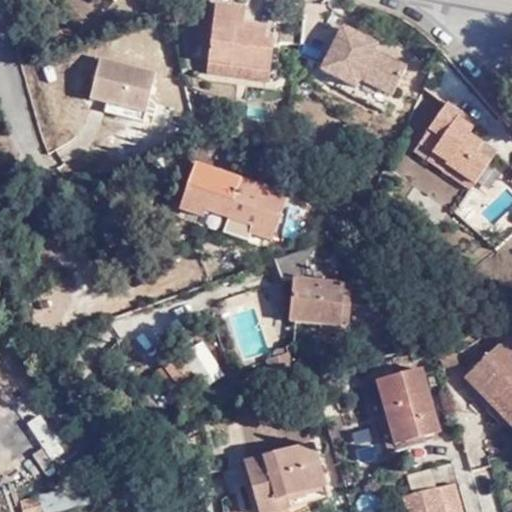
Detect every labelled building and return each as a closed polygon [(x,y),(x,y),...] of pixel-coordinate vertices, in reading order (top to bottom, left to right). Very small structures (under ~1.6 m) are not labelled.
[(204,64),(267,71),(272,39),(260,37),(261,26),(242,23),(243,8),(212,4),(204,64)] [(49,34),(55,46),(72,38),(66,26),(49,34)] [(353,86),(349,95),(382,111),(406,65),(381,53),(378,59),(369,54),(374,43),(341,26),(319,70),(326,74),(353,86)] [(99,57),(95,66),(129,77),(132,67),(99,57)] [(266,84),(267,71),(204,64),(202,75),(266,84)] [(129,77),(95,66),(87,101),(103,106),(99,115),(138,127),(153,73),(132,67),(129,77)] [(322,81),(349,95),(353,86),(326,74),(322,81)] [(476,119),(446,101),(412,152),(470,189),(490,158),(477,149),(481,140),(468,131),(476,119)] [(477,149),(490,158),(495,150),(481,140),(477,149)] [(283,193),(194,164),(178,208),(201,216),(204,210),(226,217),(220,233),(246,241),(249,232),(268,238),(283,193)] [(73,206),(56,212),(58,217),(46,222),(52,237),(64,233),(66,240),(81,233),(81,232),(83,232),(73,206)] [(315,245),(274,262),(281,279),(291,278),(291,279),(288,324),(340,327),(340,332),(352,333),(374,334),(374,322),(376,303),(363,303),(350,303),(352,281),(337,281),(339,267),(313,265),(315,245)] [(456,339),(439,344),(447,367),(462,362),(456,339)] [(504,402),(511,410),(511,349),(505,343),(470,378),(497,407),(504,402)] [(158,364),(174,386),(190,374),(175,352),(158,364)] [(286,354),(270,359),(275,376),(292,371),(286,354)] [(383,381),(402,445),(437,434),(433,418),(439,417),(423,369),(383,381)] [(493,412),(497,407),(470,378),(464,384),(493,412)] [(511,421),(511,410),(504,402),(497,407),(511,421)] [(331,488),(315,444),(267,461),(264,458),(245,463),(261,511),(293,511),(290,501),(331,488)] [(407,474),(410,493),(435,488),(431,470),(407,474)] [(471,511),(463,483),(411,500),(415,511),(471,511)] [(359,511),(370,511),(381,505),(373,494),(356,506),(359,511)]
